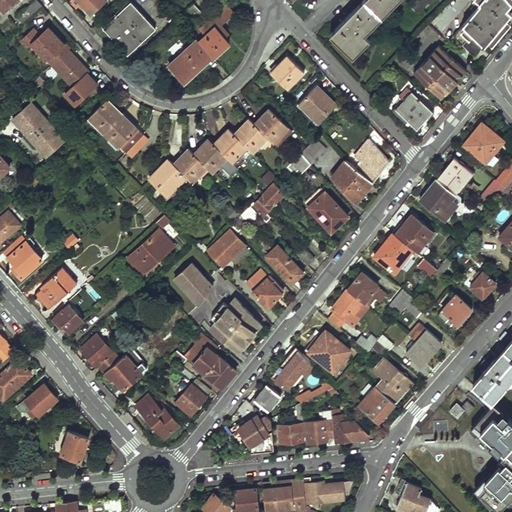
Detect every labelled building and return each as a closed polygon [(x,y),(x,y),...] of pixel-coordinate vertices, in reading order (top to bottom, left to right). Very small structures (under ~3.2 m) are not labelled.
[(17,0),(0,0),(0,5),(5,11),(17,0)] [(43,5),(38,0),(34,0),(18,15),(24,22),(43,5)] [(81,0),(83,1),(81,4),(91,14),(106,0),(81,0)] [(361,0),(328,34),(351,57),(370,38),(364,33),(396,0),(361,0)] [(473,11),(452,36),(474,57),(511,13),(511,4),(511,3),(508,0),(474,0),(476,1),(470,8),(473,11)] [(156,27),(131,1),(104,26),(129,53),(156,27)] [(203,12),(195,3),(186,11),(194,21),(203,12)] [(234,12),(226,3),(206,22),(211,29),(198,41),(211,56),(213,58),(230,42),(220,32),(225,27),(221,23),(234,12)] [(55,33),(49,26),(40,35),(33,27),(21,38),(29,46),(32,43),(40,51),(43,48),(54,61),(66,51),(61,46),(65,43),(55,33)] [(66,51),(69,48),(72,45),(58,30),(55,33),(65,43),(61,46),(66,51)] [(198,41),(196,38),(169,63),(184,80),(211,56),(198,41)] [(466,70),(438,45),(413,72),(441,98),(451,86),(449,84),(452,79),(455,82),(466,70)] [(54,61),(43,48),(40,51),(52,64),(54,61)] [(89,69),(73,52),(70,55),(66,51),(54,61),(66,74),(64,76),(72,85),(85,73),(87,71),(89,69)] [(305,71),(288,54),(272,71),(289,88),(305,71)] [(66,74),(54,61),(52,64),(64,76),(66,74)] [(50,66),(46,62),(40,68),(44,71),(50,66)] [(85,73),(72,85),(64,92),(75,103),(97,82),(90,74),(87,76),(85,73)] [(326,93),(317,84),(298,104),(310,116),(312,114),(319,121),(329,112),(327,110),(333,104),(324,95),(326,93)] [(411,91),(395,110),(408,121),(413,115),(421,121),(423,119),(430,109),(411,91)] [(38,110),(44,105),(37,97),(31,102),(38,110)] [(115,104),(109,97),(91,115),(100,124),(98,126),(104,133),(121,114),(113,106),(115,104)] [(31,102),(12,118),(45,156),(64,140),(58,132),(63,127),(44,105),(38,110),(31,102)] [(293,130),(270,107),(263,113),(265,115),(256,124),(267,136),(278,146),(293,130)] [(393,107),(391,110),(406,124),(408,121),(395,110),(393,107)] [(144,133),(132,121),(130,123),(121,114),(104,133),(109,138),(111,136),(126,152),(144,133)] [(413,115),(408,121),(415,128),(421,121),(413,115)] [(256,124),(249,117),(243,124),(244,126),(236,133),(254,152),(255,152),(260,146),(259,145),(267,136),(256,124)] [(479,133),(467,147),(485,162),(504,139),(481,121),(474,130),(479,133)] [(254,152),(236,133),(230,127),(223,133),(225,135),(216,144),(227,155),(234,162),(240,157),(245,161),(254,152)] [(473,131),(463,143),(467,147),(479,133),(474,130),(473,131)] [(126,152),(130,156),(148,137),(144,133),(126,152)] [(216,144),(209,137),(203,143),(204,145),(196,154),(207,165),(214,172),(219,167),(217,165),(227,155),(216,144)] [(326,149),(316,137),(301,153),(311,164),(326,149)] [(385,158),(366,143),(355,155),(360,159),(355,166),(372,181),(381,170),(378,167),(385,158)] [(196,154),(189,148),(183,155),(184,156),(176,164),(188,176),(194,182),(200,176),(198,175),(207,165),(196,154)] [(311,164),(301,153),(288,166),(299,177),(311,164)] [(0,174),(9,166),(0,155),(0,174)] [(176,164),(169,157),(162,164),(164,166),(152,177),(172,197),(179,191),(176,188),(188,176),(176,164)] [(245,161),(240,157),(234,162),(239,167),(245,161)] [(443,168),(436,177),(439,179),(449,167),(451,168),(457,160),(453,157),(443,168)] [(388,160),(385,158),(378,167),(381,170),(384,165),(388,160)] [(355,166),(346,159),(333,176),(356,201),(365,190),(372,181),(355,166)] [(449,167),(439,179),(456,192),(472,172),(457,160),(451,168),(449,167)] [(511,164),(509,168),(498,181),(505,187),(511,179),(511,164)] [(428,187),(418,199),(444,219),(457,203),(451,198),(456,192),(439,179),(436,177),(428,187)] [(495,178),(479,196),(486,202),(490,206),(503,190),(505,187),(498,181),(495,178)] [(511,179),(505,187),(503,190),(506,194),(511,186),(511,179)] [(297,205),(285,192),(284,193),(275,183),(257,200),(256,199),(251,204),(261,214),(267,221),(271,216),(267,211),(282,196),(294,208),(297,205)] [(490,206),(496,211),(508,196),(503,191),(490,206)] [(347,217),(325,192),(308,207),(331,232),(342,222),(347,217)] [(19,210),(10,201),(0,209),(0,241),(21,221),(14,214),(19,210)] [(486,202),(479,211),(483,214),(490,206),(486,202)] [(261,214),(251,204),(248,207),(230,225),(239,235),(261,214)] [(401,221),(392,232),(412,249),(416,252),(432,233),(408,213),(401,221)] [(171,220),(165,215),(157,222),(163,228),(171,220)] [(511,221),(499,237),(509,245),(511,247),(511,252),(511,253),(511,254),(511,221)] [(239,235),(230,225),(207,249),(223,264),(245,242),(239,235)] [(171,241),(161,230),(149,240),(149,247),(141,246),(129,257),(139,269),(149,269),(157,263),(157,255),(164,256),(170,250),(171,241)] [(376,251),(373,256),(394,272),(412,249),(392,232),(376,251)] [(432,233),(416,252),(420,256),(436,236),(432,233)] [(76,242),(71,237),(65,243),(69,248),(76,242)] [(43,258),(28,241),(9,257),(15,264),(12,266),(17,272),(21,277),(43,258)] [(207,250),(200,242),(197,246),(203,253),(207,250)] [(303,271),(277,244),(267,255),(293,282),(301,273),(303,271)] [(314,257),(304,246),(297,253),(307,264),(314,257)] [(449,254),(436,269),(442,273),(454,259),(449,254)] [(423,258),(416,266),(430,277),(431,275),(436,269),(423,258)] [(208,279),(192,263),(173,278),(189,295),(208,279)] [(79,284),(63,267),(51,279),(54,282),(51,285),(50,284),(44,288),(42,286),(35,292),(42,300),(50,309),(62,298),(68,293),(79,284)] [(436,269),(431,275),(437,279),(442,273),(436,269)] [(378,284),(360,271),(353,280),(346,289),(367,305),(374,297),(370,293),(377,285),(378,284)] [(495,283),(482,272),(481,271),(478,272),(473,276),(474,280),(474,281),(470,286),(482,297),(490,288),(495,283)] [(284,290),(272,276),(255,292),(269,308),(278,298),(284,290)] [(54,282),(51,279),(42,286),(44,288),(50,284),(51,285),(54,282)] [(211,283),(208,279),(189,295),(197,303),(207,289),(206,288),(211,283)] [(386,292),(377,285),(370,293),(374,297),(379,301),(386,292)] [(91,286),(86,291),(97,301),(101,296),(91,286)] [(367,305),(346,289),(332,306),(330,308),(333,311),(343,319),(351,325),(359,316),(359,315),(367,305)] [(401,289),(389,305),(399,313),(404,307),(410,300),(412,298),(401,289)] [(67,303),(72,298),(68,293),(62,298),(67,303)] [(455,294),(437,315),(453,330),(469,311),(472,308),(455,294)] [(261,324),(235,296),(229,305),(224,302),(211,317),(216,320),(209,328),(236,350),(243,341),(238,336),(241,332),(249,339),(255,331),(261,324)] [(410,300),(404,307),(416,317),(421,311),(410,300)] [(85,319),(71,303),(55,316),(63,325),(69,332),(85,319)] [(152,329),(162,340),(188,316),(179,306),(152,329)] [(123,314),(118,309),(99,327),(102,331),(116,319),(116,320),(123,314)] [(338,325),(343,319),(333,311),(328,317),(338,325)] [(441,341),(418,321),(408,333),(415,340),(404,352),(420,365),(426,358),(441,341)] [(310,342),(304,349),(332,371),(349,349),(324,329),(321,334),(314,328),(307,337),(306,339),(310,342)] [(0,332),(0,352),(9,344),(5,339),(6,339),(2,335),(0,332)] [(239,352),(249,339),(241,332),(238,336),(243,341),(236,350),(239,352)] [(102,339),(98,333),(84,344),(81,347),(91,360),(97,366),(99,364),(105,371),(105,372),(121,358),(109,346),(111,344),(104,336),(102,339)] [(219,345),(204,333),(184,356),(177,350),(170,356),(182,365),(187,358),(200,369),(223,388),(230,379),(237,370),(214,352),(219,345)] [(376,340),(387,349),(387,350),(393,342),(382,333),(376,340)] [(376,340),(371,335),(367,340),(360,335),(355,340),(367,350),(370,347),(376,340)] [(387,349),(376,340),(370,347),(381,356),(387,349)] [(14,351),(0,362),(0,391),(4,396),(25,378),(21,373),(28,366),(24,362),(14,351)] [(278,366),(270,375),(285,388),(304,365),(289,352),(278,366)] [(137,367),(125,355),(121,358),(105,372),(113,381),(115,379),(118,383),(123,389),(147,368),(143,362),(137,367)] [(482,374),(473,384),(488,398),(498,387),(500,390),(511,375),(511,373),(511,372),(511,371),(511,365),(501,356),(497,361),(494,358),(481,372),(482,374)] [(384,357),(372,370),(382,377),(385,380),(378,387),(394,401),(407,387),(412,381),(384,357)] [(200,369),(187,358),(182,365),(195,376),(200,369)] [(382,377),(375,385),(378,387),(385,380),(382,377)] [(211,390),(197,378),(177,403),(191,415),(203,402),(207,397),(206,396),(211,390)] [(52,390),(45,382),(18,406),(22,411),(27,410),(33,417),(39,412),(39,413),(41,412),(42,414),(48,409),(47,407),(58,397),(52,390)] [(256,391),(248,401),(262,412),(265,408),(267,410),(278,394),(265,384),(258,392),(257,393),(256,391)] [(317,384),(308,389),(314,395),(323,390),(317,384)] [(375,385),(358,403),(378,420),(383,414),(394,401),(378,387),(375,385)] [(308,389),(293,397),(300,402),(314,395),(308,389)] [(181,425),(163,404),(160,406),(151,396),(139,406),(152,421),(167,438),(181,425)] [(242,420),(228,426),(240,449),(244,447),(270,433),(267,427),(270,426),(269,417),(262,412),(248,401),(245,398),(236,409),(243,413),(244,417),(241,418),(242,420)] [(449,410),(456,417),(463,410),(467,414),(473,407),(466,401),(460,408),(455,403),(449,410)] [(290,407),(292,422),(281,424),(280,420),(277,420),(280,441),(290,440),(302,439),(301,422),(303,422),(300,402),(290,407)] [(511,420),(491,402),(469,427),(479,436),(482,433),(490,440),(487,444),(500,455),(499,455),(500,456),(511,466),(511,420)] [(337,408),(329,409),(334,441),(353,438),(367,437),(367,434),(353,419),(341,421),(340,413),(337,414),(337,408)] [(334,441),(329,409),(319,410),(320,419),(304,421),(306,441),(318,440),(326,439),(327,444),(334,443),(334,441)] [(81,459),(90,437),(67,430),(65,436),(69,437),(63,452),(81,459)] [(270,433),(244,447),(245,453),(273,450),(271,434),(270,433)] [(511,466),(500,456),(495,462),(499,465),(511,476),(511,466)] [(511,476),(499,465),(491,473),(488,471),(473,487),(498,509),(507,499),(511,503),(511,476)] [(264,487),(266,509),(293,505),(294,509),(306,507),(306,506),(305,501),(302,476),(291,477),(291,484),(273,486),(264,487)] [(321,479),(311,481),(311,476),(302,476),(305,501),(346,497),(344,480),(333,482),(321,483),(321,479)] [(273,486),(291,484),(291,477),(286,478),(272,479),(273,486)] [(400,494),(396,506),(413,511),(433,511),(436,504),(430,498),(418,493),(420,487),(405,481),(400,494)] [(238,511),(259,508),(257,487),(249,487),(235,489),(238,511)] [(201,509),(205,511),(230,511),(234,507),(215,492),(201,509)] [(86,511),(86,508),(78,509),(77,498),(67,499),(56,500),(58,509),(50,510),(51,511),(50,511),(86,511)]
